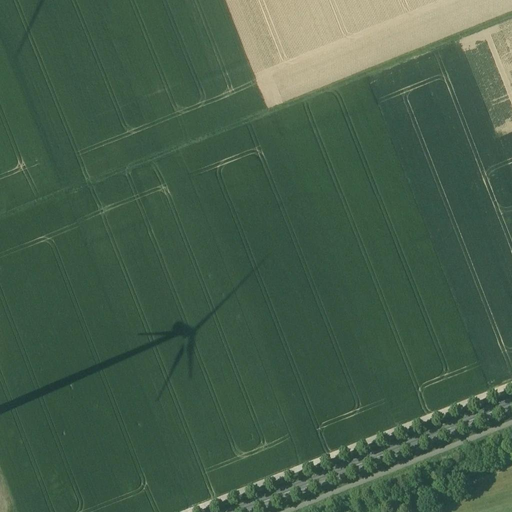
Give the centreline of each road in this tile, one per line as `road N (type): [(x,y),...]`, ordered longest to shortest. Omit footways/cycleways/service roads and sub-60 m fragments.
road 1 (track): [(0,218),(511,15)]
road 2 (tertiary): [(239,511),(511,404)]
